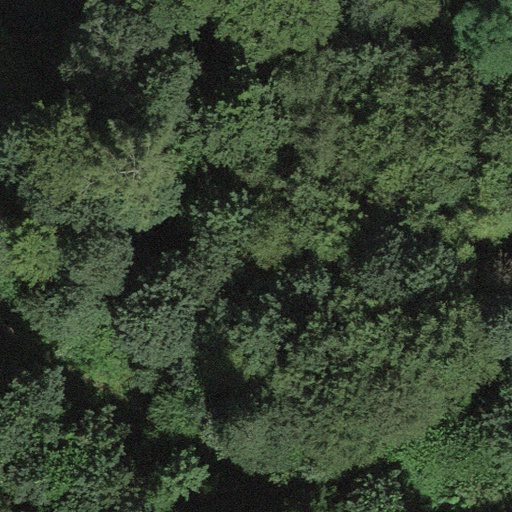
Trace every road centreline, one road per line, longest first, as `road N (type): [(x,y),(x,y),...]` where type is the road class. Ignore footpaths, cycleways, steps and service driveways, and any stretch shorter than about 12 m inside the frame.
road 1 (track): [(0,28),(511,39)]
road 2 (track): [(0,330),(150,403),(288,487),(397,511)]
